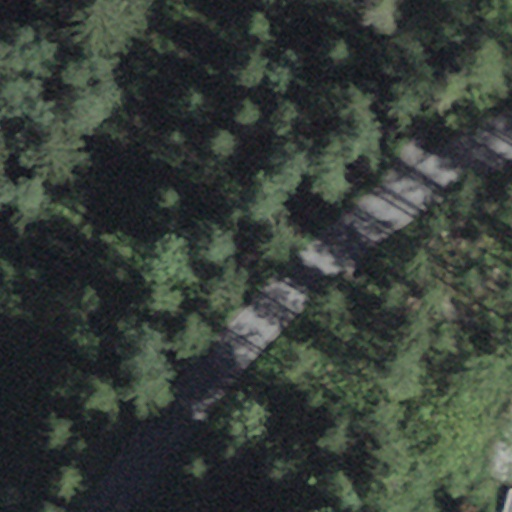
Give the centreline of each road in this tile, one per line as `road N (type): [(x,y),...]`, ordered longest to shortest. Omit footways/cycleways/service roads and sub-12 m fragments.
road 1 (unclassified): [(114,511),(219,362),(375,214)]
road 2 (unclassified): [(511,139),(459,159),(375,214)]
